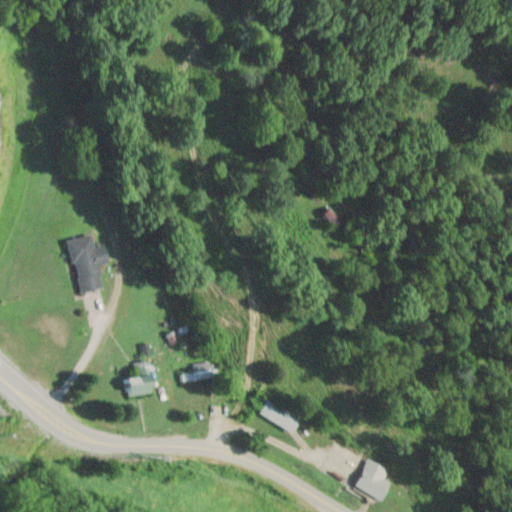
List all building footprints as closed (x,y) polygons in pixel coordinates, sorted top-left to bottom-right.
[(325,227),(339,217),(329,203),(315,213),(325,227)] [(100,286),(96,265),(106,262),(102,244),(92,247),(89,233),(64,239),(75,292),(100,286)] [(180,381),(220,374),(217,358),(192,363),(193,370),(178,373),(180,381)] [(152,391),(147,360),(131,362),(134,377),(116,379),(119,396),(152,391)] [(287,432),(297,414),(263,394),(253,412),(287,432)] [(381,478),(387,471),(366,456),(346,484),(371,502),(386,481),(381,478)]
